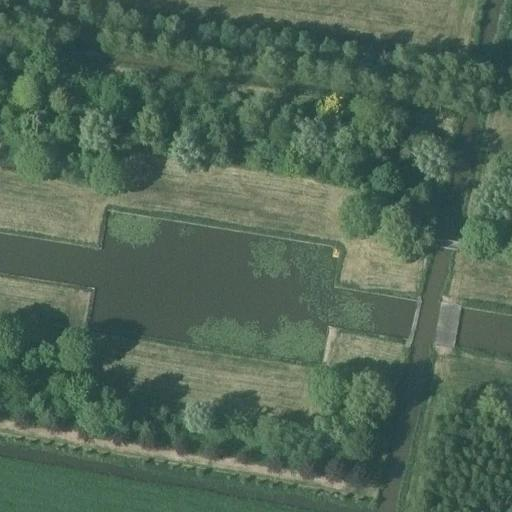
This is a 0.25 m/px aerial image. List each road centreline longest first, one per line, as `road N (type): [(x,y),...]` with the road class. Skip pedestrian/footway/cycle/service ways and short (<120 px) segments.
road 1 (track): [(0,55),(448,130),(425,242),(348,234),(355,197),(128,160),(108,192),(0,175)]
road 2 (track): [(0,432),(371,495),(418,299)]
road 3 (track): [(0,22),(511,100)]
road 4 (track): [(0,335),(90,350),(86,394),(309,429),(317,385),(393,398)]
road 5 (track): [(415,511),(501,98)]
road 6 (track): [(434,45),(123,0)]
